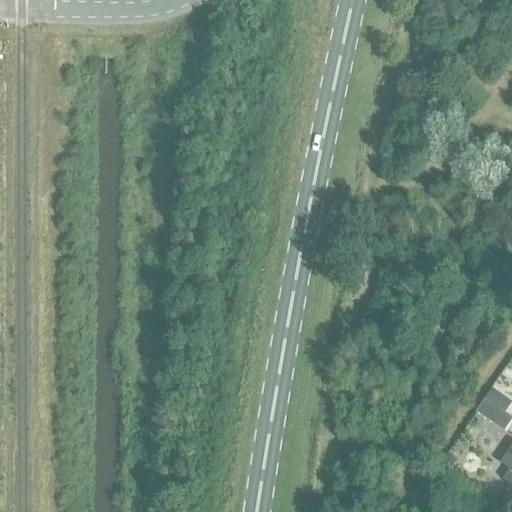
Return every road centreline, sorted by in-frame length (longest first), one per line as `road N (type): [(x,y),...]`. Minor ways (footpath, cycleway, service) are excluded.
road 1 (primary): [(259,511),(357,0)]
road 2 (unclassified): [(0,6),(60,10),(166,0)]
